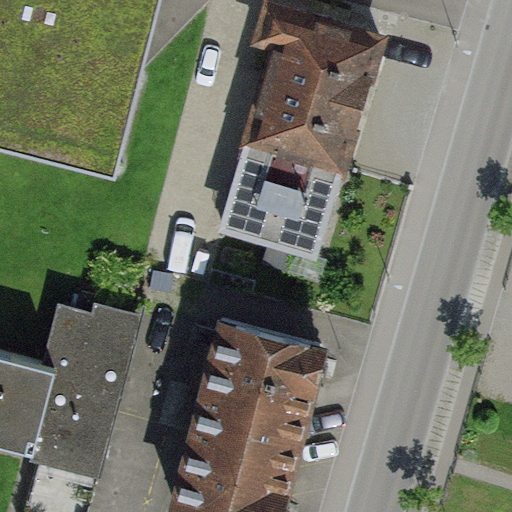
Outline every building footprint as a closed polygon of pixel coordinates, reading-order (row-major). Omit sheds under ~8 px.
[(159,0),(0,0),(0,142),(116,172),(159,0)] [(379,37),(282,9),(241,148),(339,177),(379,37)] [(339,177),(241,148),(214,238),(311,267),(339,177)] [(80,290),(76,308),(60,304),(46,360),(0,347),(0,424),(36,434),(33,445),(44,448),(26,511),(85,511),(139,305),(80,290)] [(277,511),(322,344),(223,318),(173,504),(201,511),(277,511)]
